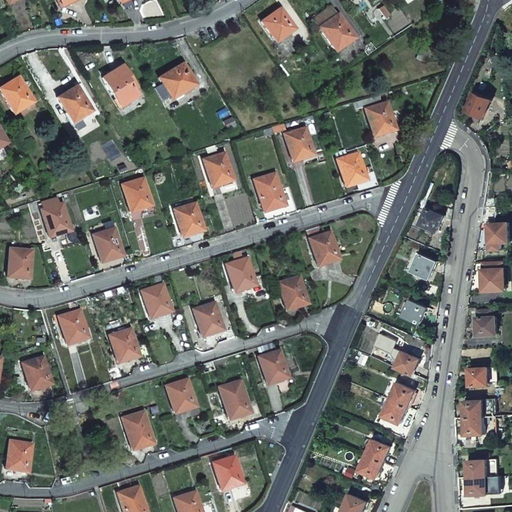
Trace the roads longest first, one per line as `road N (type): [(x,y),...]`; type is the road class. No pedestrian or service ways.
road 1 (residential): [(409,193),(39,301),(0,291)]
road 2 (residential): [(0,405),(39,408),(313,322),(352,317)]
road 3 (residential): [(0,488),(63,490),(94,482),(291,422),(314,406)]
road 4 (residential): [(438,123),(473,159),(439,403)]
road 5 (residential): [(0,57),(32,37),(184,27),(227,0)]
road 6 (residential): [(352,317),(409,193)]
road 7 (residential): [(438,123),(487,5)]
